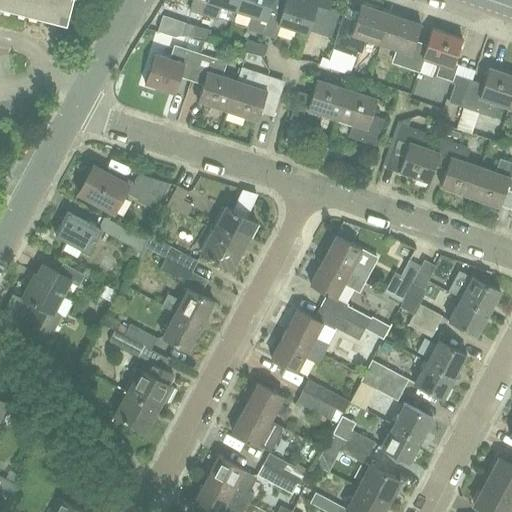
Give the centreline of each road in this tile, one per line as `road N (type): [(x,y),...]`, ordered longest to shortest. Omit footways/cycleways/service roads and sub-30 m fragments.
road 1 (residential): [(127,511),(139,489),(167,469),(311,189)]
road 2 (residential): [(311,189),(76,107)]
road 3 (residential): [(511,259),(311,189)]
road 4 (residential): [(421,511),(511,339)]
road 5 (tertiary): [(0,246),(76,107)]
road 6 (tertiary): [(76,107),(134,0)]
